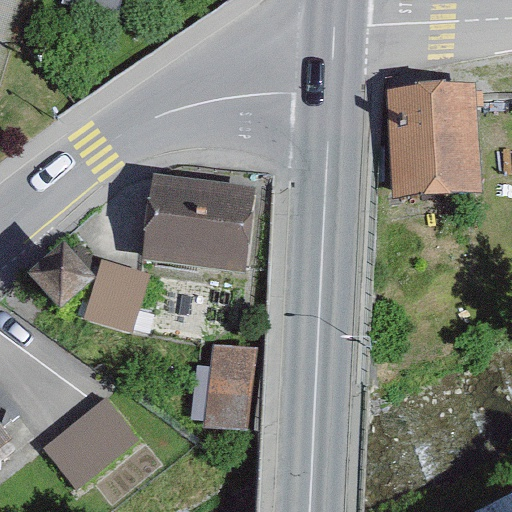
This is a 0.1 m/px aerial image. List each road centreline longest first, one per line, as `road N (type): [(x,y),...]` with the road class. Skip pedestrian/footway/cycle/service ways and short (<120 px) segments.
road 1 (primary): [(330,94),(309,511)]
road 2 (unclassified): [(330,94),(221,98),(165,114),(97,152),(0,229)]
road 3 (residential): [(511,16),(334,26)]
